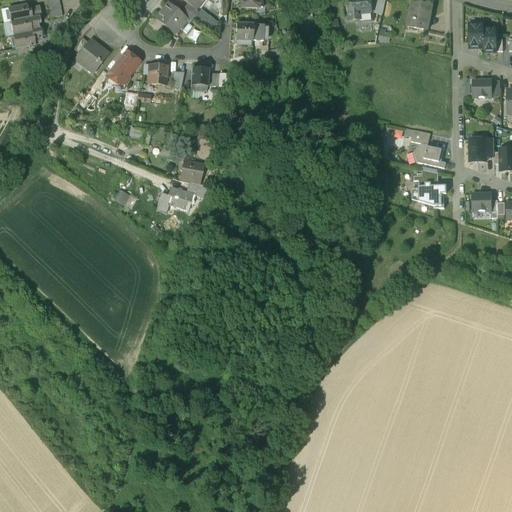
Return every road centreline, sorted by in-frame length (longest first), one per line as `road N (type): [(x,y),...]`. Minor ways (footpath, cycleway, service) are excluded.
road 1 (track): [(105,511),(128,392),(0,264)]
road 2 (residential): [(128,38),(160,53),(223,53),(226,22)]
